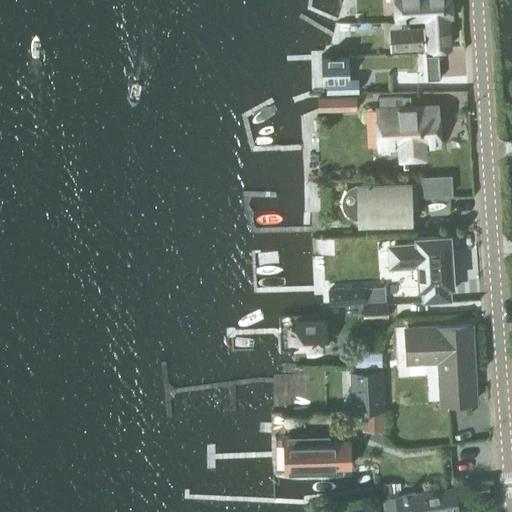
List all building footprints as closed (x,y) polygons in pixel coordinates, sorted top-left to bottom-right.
[(395,0),(397,18),(428,16),(429,47),(429,48),(450,47),(448,16),(448,15),(452,15),(450,0),(395,0)] [(409,28),(409,20),(402,20),(402,21),(390,22),(392,51),(425,49),(424,27),(409,28)] [(349,54),(321,55),(321,78),(326,78),(326,92),(359,91),(358,77),(349,77),(349,54)] [(437,54),(425,55),(427,79),(439,78),(437,54)] [(380,73),(364,74),(364,86),(380,85),(380,73)] [(319,111),(357,111),(357,95),(319,95),(319,111)] [(380,108),(377,108),(378,144),(400,143),(400,155),(424,154),(424,142),(439,142),(439,106),(404,107),(404,95),(380,96),(380,108)] [(420,195),(441,194),(440,175),(419,176),(420,195)] [(409,183),(359,184),(360,218),(410,217),(409,198),(416,198),(416,179),(409,179),(409,183)] [(417,240),(394,242),(395,261),(418,260),(420,285),(424,285),(425,296),(449,294),(448,283),(452,283),(450,252),(445,252),(445,245),(449,244),(449,234),(417,236),(417,240)] [(294,290),(295,306),(329,306),(328,287),(294,290)] [(367,317),(388,316),(388,304),(366,305),(367,317)] [(322,349),(322,335),(326,335),(325,319),(296,321),(297,327),(291,328),(292,348),(312,346),(313,350),(322,349)] [(475,400),(472,323),(406,326),(408,360),(440,358),(442,401),(475,400)] [(383,369),(350,371),(352,411),(360,411),(363,410),(363,419),(363,424),(363,430),(385,430),(385,409),(386,409),(384,369),(383,369)] [(326,438),(285,439),(286,472),(295,472),(343,471),(343,468),(344,468),(351,467),(350,459),(350,441),(326,442),(326,438)] [(386,494),(395,493),(394,481),(385,482),(386,494)] [(474,495),(491,493),(490,481),(472,483),(474,495)] [(443,511),(459,510),(455,485),(397,494),(399,511),(443,511)]
